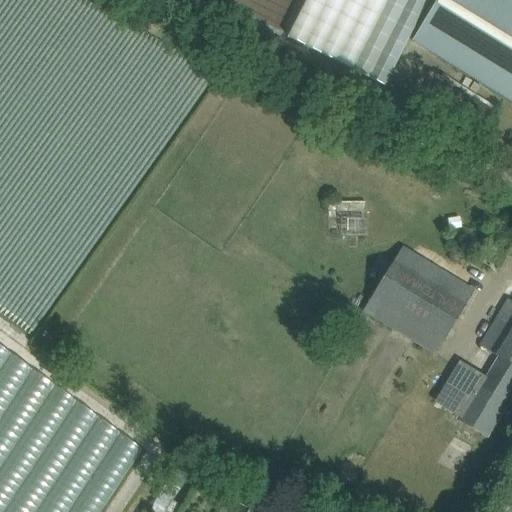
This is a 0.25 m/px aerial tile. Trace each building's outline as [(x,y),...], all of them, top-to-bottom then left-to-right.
[(305,0),(287,38),(384,86),(427,0),(305,0)] [(511,0),(438,0),(412,43),(511,104),(511,0)] [(338,206),(338,240),(373,240),(373,206),(338,206)] [(363,311),(434,354),(472,292),(402,248),(363,311)] [(511,303),(507,301),(479,347),(492,354),(487,364),(493,368),(511,379),(511,303)] [(445,404),(442,408),(463,420),(483,432),(487,435),(511,395),(486,379),(467,367),(464,373),(445,404)] [(175,495),(163,488),(152,508),(150,511),(176,511),(180,506),(171,501),(175,495)]
